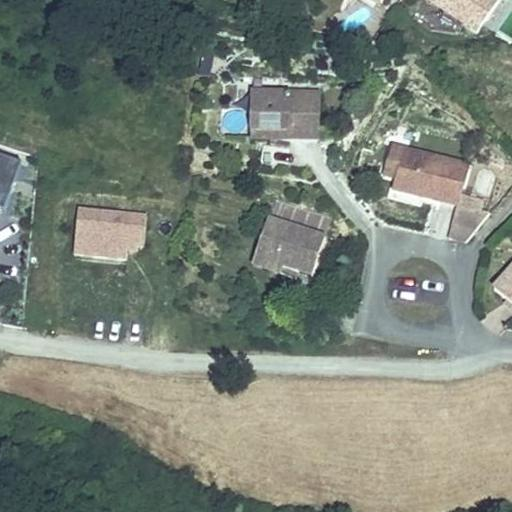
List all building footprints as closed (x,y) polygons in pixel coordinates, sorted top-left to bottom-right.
[(258,13),(266,0),(248,0),(246,4),(258,13)] [(427,0),(478,34),(501,0),(500,0),(427,0)] [(270,17),(277,7),(271,3),(264,13),(270,17)] [(320,141),(321,93),(252,92),(252,130),(288,131),(289,140),(320,141)] [(289,140),(288,131),(252,130),(251,139),(289,140)] [(399,180),(407,150),(392,147),(385,176),(399,180)] [(460,196),(469,166),(407,150),(399,180),(396,191),(458,206),(460,196)] [(0,154),(0,209),(11,212),(21,158),(0,154)] [(475,233),(490,214),(482,212),(485,202),(466,197),(463,206),(462,206),(461,207),(461,211),(457,210),(450,239),(467,243),(475,233)] [(73,259),(144,262),(147,213),(76,209),(73,259)] [(313,276),(326,238),(268,219),(256,258),(284,267),(313,276)] [(282,274),(284,267),(256,258),(253,265),(282,274)] [(511,269),(495,290),(511,305),(511,269)]
